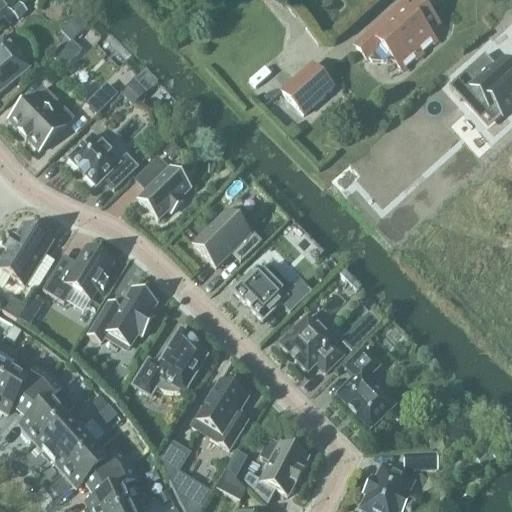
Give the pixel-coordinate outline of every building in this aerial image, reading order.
[(19,5),(10,13),(15,19),(18,22),(27,13),(19,5)] [(405,19),(397,11),(356,49),(367,61),(368,59),(371,62),(383,63),(390,57),(403,72),(435,43),(428,34),(437,25),(419,6),(405,19)] [(0,95),(29,71),(4,40),(0,43),(0,95)] [(67,50),(75,59),(81,53),(72,45),(67,50)] [(502,61),(460,99),(461,100),(464,97),(477,112),(486,104),(490,108),(493,105),(505,118),(511,111),(511,65),(509,69),(502,61)] [(282,95),(304,118),(333,91),(312,68),(282,95)] [(145,72),(135,82),(146,95),(158,85),(145,72)] [(133,85),(121,97),(123,98),(127,102),(139,91),(133,85)] [(107,87),(87,107),(97,117),(108,106),(117,98),(107,87)] [(34,99),(8,124),(20,136),(19,137),(20,138),(21,137),(26,142),(25,143),(26,145),(27,143),(39,155),(65,130),(73,122),(64,112),(52,100),(43,90),(34,99)] [(117,98),(108,106),(112,109),(123,98),(121,97),(120,95),(117,98)] [(126,159),(119,166),(92,139),(68,163),(78,174),(78,175),(79,176),(81,173),(85,178),(83,180),(84,181),(85,180),(96,192),(105,183),(114,193),(137,170),(126,159)] [(171,144),(162,154),(171,162),(180,153),(171,144)] [(46,158),(35,177),(46,184),(58,165),(46,158)] [(169,173),(158,161),(137,182),(148,194),(138,203),(158,223),(168,213),(171,217),(183,204),(180,201),(190,192),(170,172),(169,173)] [(350,190),(339,178),(334,184),(344,195),(350,190)] [(227,215),(194,248),(216,271),(231,256),(240,265),(262,244),(252,234),(248,237),(227,215)] [(5,255),(6,256),(0,265),(0,273),(25,289),(52,245),(49,243),(48,239),(41,234),(37,235),(24,227),(14,243),(13,243),(12,244),(13,244),(7,255),(6,254),(5,255)] [(71,276),(59,268),(43,294),(64,306),(73,292),(90,303),(113,267),(86,250),(71,276)] [(233,294),(263,325),(282,306),(290,315),(310,295),(300,285),(289,296),(285,291),(287,289),(269,271),(264,276),(258,271),(233,294)] [(342,272),(338,276),(346,284),(350,280),(342,272)] [(149,319),(156,307),(132,293),(120,313),(108,306),(88,338),(101,346),(107,336),(130,350),(138,337),(142,340),(145,336),(149,334),(151,330),(151,326),(154,321),(149,319)] [(9,299),(1,313),(18,323),(26,310),(9,299)] [(280,347),(308,376),(316,367),(325,377),(343,359),(334,350),(336,348),(329,342),(332,339),(317,323),(314,326),(308,320),(280,347)] [(13,328),(4,342),(12,347),(21,333),(13,328)] [(180,395),(184,397),(207,359),(180,332),(158,369),(148,363),(132,389),(150,400),(156,390),(159,392),(162,392),(165,393),(168,394),(174,395),(180,395)] [(354,333),(347,340),(357,349),(363,343),(354,333)] [(363,352),(344,371),(354,381),(337,398),(336,397),(335,399),(336,400),(337,400),(349,413),(350,414),(355,418),(355,419),(356,420),(368,432),(368,433),(370,434),(371,433),(371,432),(395,408),(368,381),(380,370),(363,352)] [(0,387),(9,372),(0,366),(0,387)] [(106,381),(121,391),(130,378),(114,368),(106,381)] [(22,394),(33,401),(51,379),(36,370),(27,383),(9,372),(0,387),(0,413),(7,418),(22,394)] [(59,397),(63,393),(51,379),(33,401),(42,411),(21,429),(35,446),(65,419),(73,412),(59,397)] [(220,384),(196,423),(222,439),(218,447),(229,454),(247,425),(237,418),(248,401),(220,384)] [(99,399),(92,406),(100,414),(107,407),(99,399)] [(124,400),(120,407),(125,410),(129,403),(124,400)] [(108,407),(99,416),(109,427),(117,419),(108,407)] [(43,454),(42,454),(48,461),(79,434),(65,419),(35,446),(43,454)] [(62,476),(92,449),(96,445),(83,430),(79,434),(48,461),(54,467),(62,476)] [(442,440),(428,440),(429,453),(443,452),(442,440)] [(248,477),(245,484),(268,507),(275,493),(287,500),(294,487),(296,488),(297,486),(296,486),(300,478),(301,478),(302,477),(300,476),(307,462),(280,448),(270,443),(260,461),(271,466),(261,484),(248,477)] [(92,449),(62,476),(76,492),(97,473),(106,483),(129,468),(118,454),(106,464),(92,449)] [(486,449),(474,459),(482,469),(494,460),(486,449)] [(158,469),(182,473),(185,453),(161,450),(158,469)] [(368,499),(361,511),(403,511),(409,501),(405,499),(418,474),(437,473),(436,457),(404,459),(405,475),(402,480),(383,470),(376,484),(372,482),(364,497),(368,499)] [(230,467),(227,473),(235,482),(240,472),(230,467)] [(88,511),(126,511),(132,510),(137,507),(128,488),(137,484),(129,468),(106,483),(112,495),(86,507),(88,511)] [(227,473),(216,493),(240,505),(246,493),(235,482),(227,473)] [(177,478),(171,488),(172,491),(177,500),(181,509),(182,511),(201,511),(210,499),(177,478)] [(57,507),(76,496),(71,487),(52,499),(57,507)] [(167,494),(158,498),(162,506),(171,502),(167,494)]
